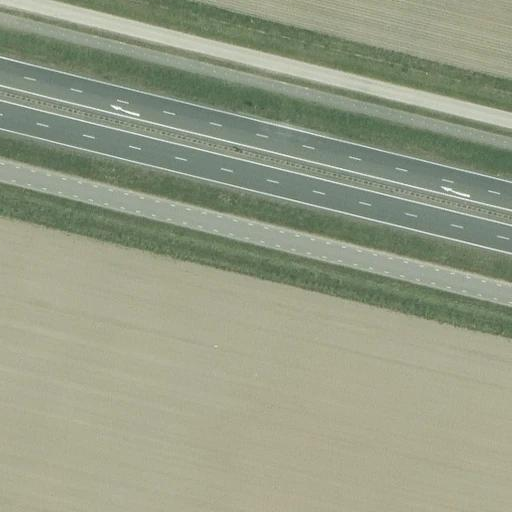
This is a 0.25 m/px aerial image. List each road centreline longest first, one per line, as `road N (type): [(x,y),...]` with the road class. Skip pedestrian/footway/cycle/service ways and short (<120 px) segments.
road 1 (unclassified): [(0,179),(511,308)]
road 2 (trunk): [(511,198),(0,72)]
road 3 (trunk): [(0,115),(511,240)]
road 4 (unclassified): [(511,114),(58,0)]
